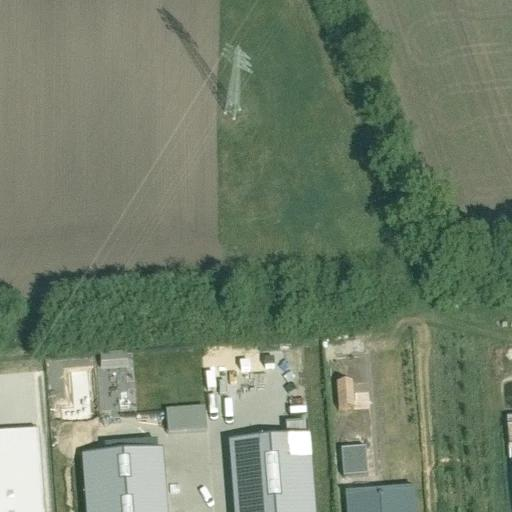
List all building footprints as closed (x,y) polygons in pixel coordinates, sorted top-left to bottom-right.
[(249,371),(248,351),(205,353),(206,373),(249,371)] [(164,411),(165,436),(205,434),(204,409),(164,411)] [(0,511),(43,511),(38,434),(0,437),(0,511)] [(234,511),(315,511),(310,440),(230,446),(234,511)] [(164,511),(158,452),(78,458),(83,511),(164,511)] [(416,511),(416,493),(346,498),(347,511),(416,511)]
